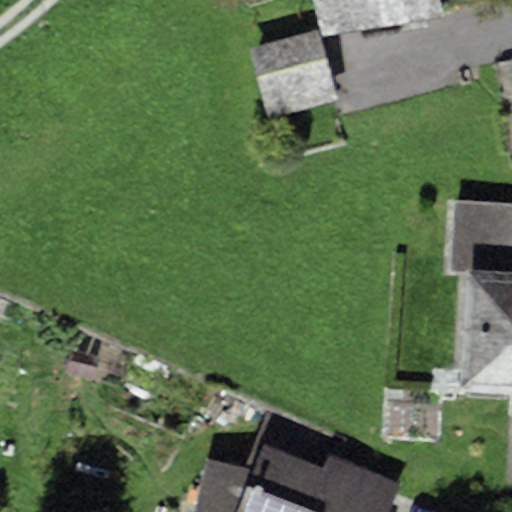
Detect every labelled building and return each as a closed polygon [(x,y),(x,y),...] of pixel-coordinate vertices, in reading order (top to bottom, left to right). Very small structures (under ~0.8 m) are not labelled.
[(315,0),(325,37),(447,19),(440,0),(315,0)] [(338,101),(318,31),(251,51),(271,120),(338,101)] [(511,205),(452,203),(449,270),(468,271),(511,273),(511,205)] [(511,273),(468,271),(461,393),(511,394),(511,273)] [(268,445),(304,459),(315,430),(268,412),(257,441),(268,445)] [(210,457),(196,511),(387,511),(399,483),(331,455),(325,470),(304,459),(268,445),(257,471),(210,457)]
